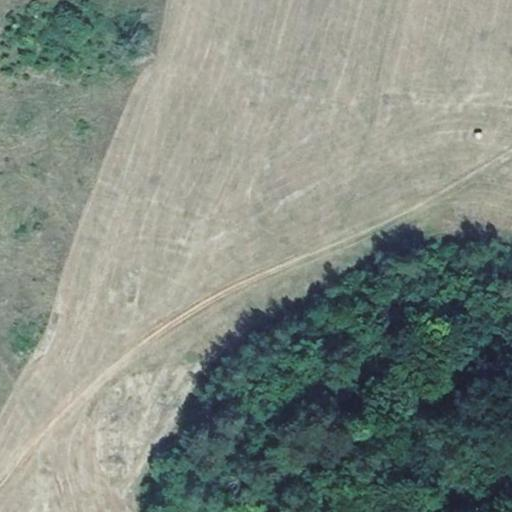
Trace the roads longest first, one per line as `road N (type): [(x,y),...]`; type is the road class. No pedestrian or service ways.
road 1 (track): [(0,476),(187,311),(427,200),(511,151)]
road 2 (track): [(172,0),(66,411)]
